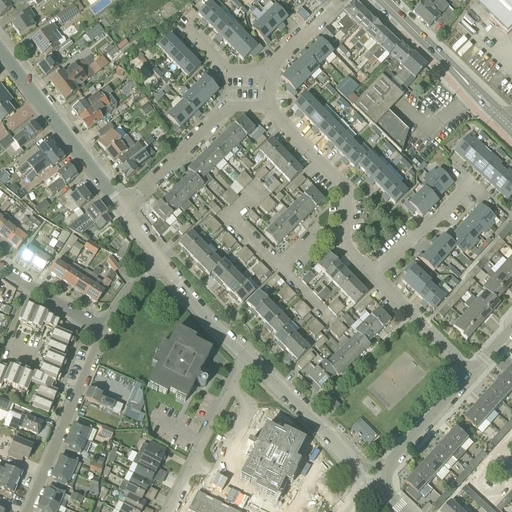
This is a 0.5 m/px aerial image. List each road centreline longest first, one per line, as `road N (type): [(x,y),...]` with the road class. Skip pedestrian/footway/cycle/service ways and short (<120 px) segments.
road 1 (residential): [(374,276),(350,252),(346,188),(271,105)]
road 2 (residential): [(122,206),(0,52)]
road 3 (residential): [(102,332),(27,511)]
road 4 (residential): [(122,206),(224,110),(252,100),(271,105)]
road 5 (secondary): [(506,122),(379,0)]
road 6 (residential): [(168,511),(247,358)]
road 7 (residential): [(358,484),(354,464),(247,358)]
road 8 (residential): [(385,483),(389,466),(471,375)]
road 9 (residential): [(471,375),(374,276)]
road 10 (residential): [(374,276),(465,176)]
road 11 (residential): [(247,358),(161,263)]
road 12 (residential): [(0,266),(102,332)]
